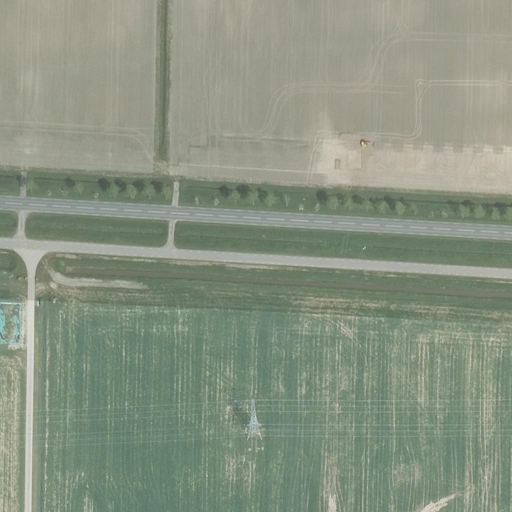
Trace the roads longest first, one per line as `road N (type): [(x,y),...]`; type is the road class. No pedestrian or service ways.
road 1 (unclassified): [(511,275),(0,243)]
road 2 (primary): [(511,234),(0,203)]
